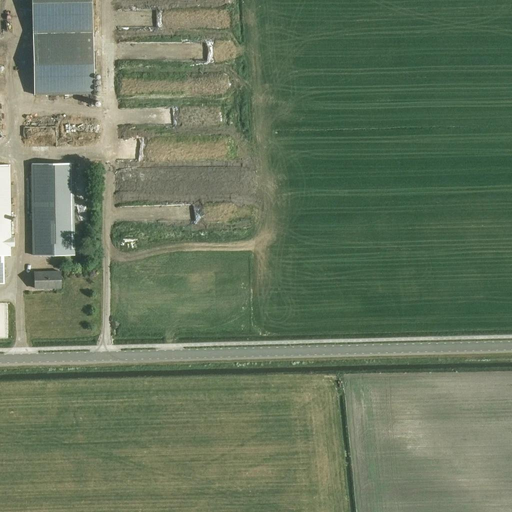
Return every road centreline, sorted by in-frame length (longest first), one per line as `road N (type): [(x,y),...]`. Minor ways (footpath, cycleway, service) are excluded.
road 1 (tertiary): [(0,362),(511,346)]
road 2 (track): [(21,149),(12,126),(11,0)]
